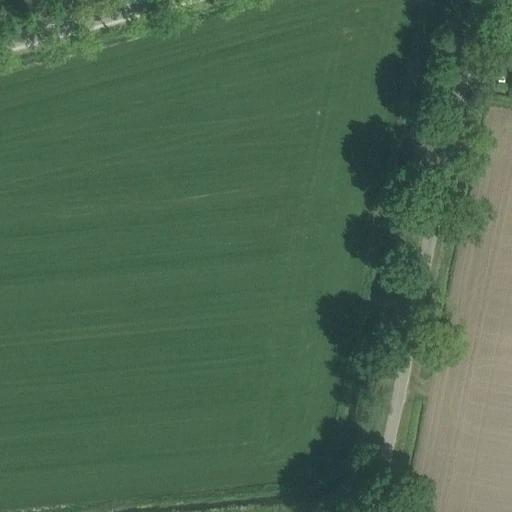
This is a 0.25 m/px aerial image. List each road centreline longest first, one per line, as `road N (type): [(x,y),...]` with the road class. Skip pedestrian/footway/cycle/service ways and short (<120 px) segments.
road 1 (unclassified): [(381,511),(480,0)]
road 2 (unclassified): [(157,0),(0,42)]
